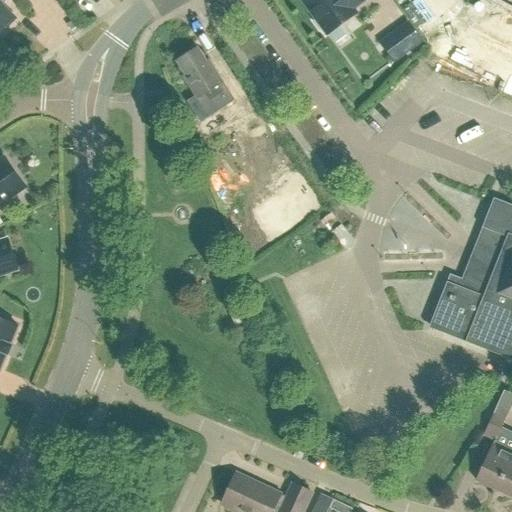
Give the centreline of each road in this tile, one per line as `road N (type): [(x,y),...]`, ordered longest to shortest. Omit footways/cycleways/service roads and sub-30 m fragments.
road 1 (tertiary): [(65,376),(88,310),(90,102)]
road 2 (residential): [(415,511),(223,437)]
road 3 (residential): [(223,437),(65,376)]
road 4 (tertiary): [(4,511),(65,376)]
road 5 (tertiary): [(90,102),(117,38),(160,0)]
